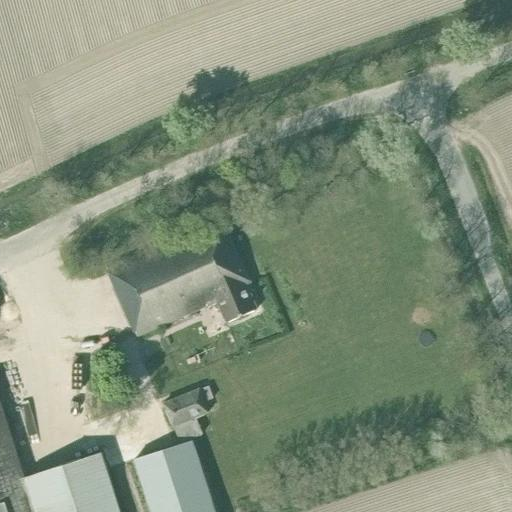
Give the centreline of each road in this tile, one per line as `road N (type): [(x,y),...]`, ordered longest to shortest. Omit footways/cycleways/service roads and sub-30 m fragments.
road 1 (unclassified): [(0,255),(417,94)]
road 2 (unclassified): [(511,350),(417,94)]
